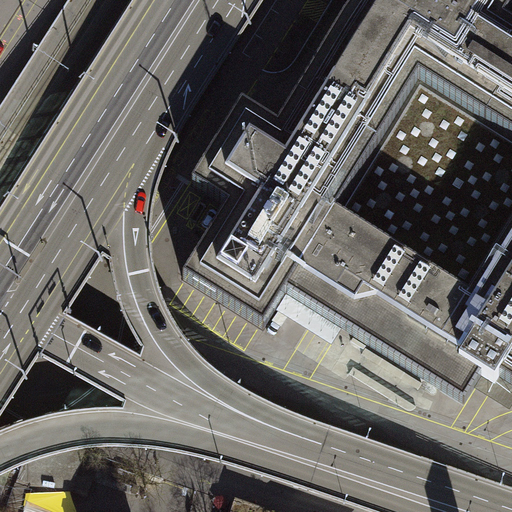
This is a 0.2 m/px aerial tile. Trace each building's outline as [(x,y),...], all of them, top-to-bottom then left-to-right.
[(511,29),(501,22),(511,3),(511,0),(356,0),(278,129),(242,107),(193,187),(228,209),(185,281),(264,329),(285,296),(464,406),(482,378),(495,385),(499,379),(511,387),(511,29)] [(511,3),(501,22),(511,29),(511,3)] [(28,455),(21,478),(69,494),(84,450),(36,434),(28,455)] [(0,499),(0,511),(9,511),(21,478),(28,455),(15,452),(0,499)] [(266,511),(235,501),(231,511),(266,511)]
